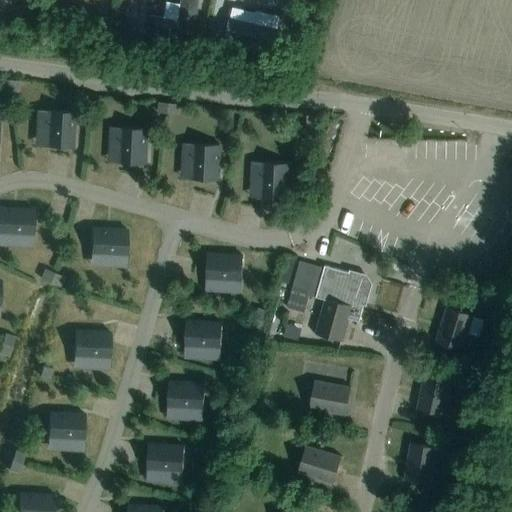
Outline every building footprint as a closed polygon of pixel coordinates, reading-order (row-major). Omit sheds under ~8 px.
[(0,92),(8,94),(9,83),(0,81),(0,92)] [(18,95),(19,85),(9,83),(8,94),(18,95)] [(167,118),(169,107),(159,105),(157,117),(167,118)] [(178,120),(179,108),(169,107),(167,118),(178,120)] [(72,145),(72,111),(46,111),(46,145),(72,145)] [(318,115),(307,115),(307,125),(318,125),(318,115)] [(144,163),(146,129),(120,128),(118,162),(144,163)] [(217,178),(218,144),(192,143),(191,177),(217,178)] [(288,199),(290,163),(262,162),(260,197),(288,199)] [(0,233),(32,236),(34,210),(0,207),(0,233)] [(128,232),(92,230),(92,252),(127,254),(128,232)] [(206,281),(239,284),(242,258),(208,255),(206,281)] [(324,265),(323,268),(299,261),(286,307),(305,312),(310,295),(324,299),(315,333),(342,340),(348,318),(358,321),(368,286),(362,276),(324,265)] [(49,281),(54,271),(44,267),(40,277),(49,281)] [(59,285),(64,275),(54,271),(49,281),(59,285)] [(265,317),(268,308),(258,305),(255,314),(265,317)] [(435,341),(462,349),(473,315),(446,307),(435,341)] [(262,327),(265,317),(255,314),(252,324),(262,327)] [(184,346),(218,349),(220,323),(186,320),(184,346)] [(73,357),(107,360),(109,334),(75,331),(73,357)] [(12,345),(14,335),(4,332),(1,342),(12,345)] [(0,352),(9,355),(12,345),(1,342),(0,346),(0,352)] [(50,377),(53,366),(43,363),(40,374),(50,377)] [(452,378),(424,372),(416,407),(444,413),(452,378)] [(350,386),(314,380),(309,408),(345,414),(350,386)] [(167,407),(201,410),(203,384),(170,381),(167,407)] [(47,438),(81,441),(83,415),(50,412),(47,438)] [(227,443),(230,433),(220,430),(217,440),(227,443)] [(224,453),(227,443),(217,440),(214,450),(224,453)] [(438,447),(410,443),(404,478),(432,483),(438,447)] [(148,470),(182,473),(184,447),(150,444),(148,470)] [(306,445),(298,472),(332,483),(340,456),(306,445)] [(21,462),(24,453),(14,450),(11,459),(21,462)] [(18,472),(21,462),(11,459),(8,469),(18,472)] [(18,511),(52,511),(54,496),(20,493),(18,511)]
